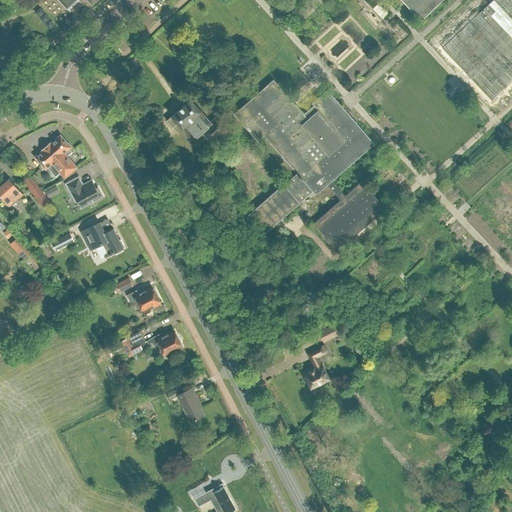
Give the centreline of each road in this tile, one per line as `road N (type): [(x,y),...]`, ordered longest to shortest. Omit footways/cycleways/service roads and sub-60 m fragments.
road 1 (primary): [(305,511),(121,155)]
road 2 (unclassified): [(259,0),(511,273)]
road 3 (residential): [(121,155),(103,164),(77,122),(61,115),(2,140)]
